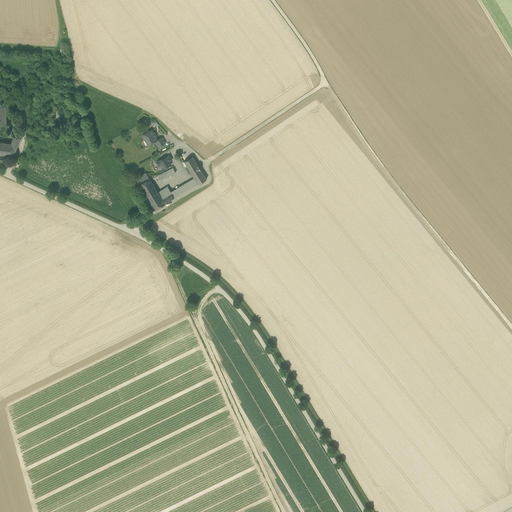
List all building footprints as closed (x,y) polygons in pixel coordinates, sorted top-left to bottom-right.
[(142,135),(148,145),(155,141),(157,140),(155,136),(156,135),(154,132),(153,133),(151,130),(142,135)] [(0,153),(14,156),(19,138),(14,136),(11,144),(0,142),(0,153)] [(155,141),(158,147),(165,143),(162,137),(157,140),(155,141)] [(161,165),(163,168),(171,164),(169,161),(172,160),(169,155),(156,162),(158,166),(161,165)] [(184,161),(195,178),(198,184),(206,179),(192,156),(184,161)] [(159,175),(161,179),(175,172),(173,168),(159,175)] [(136,179),(139,184),(149,178),(146,173),(136,179)] [(155,210),(165,204),(162,198),(158,192),(149,178),(139,184),(155,210)] [(174,199),(198,184),(195,178),(171,193),(174,199)] [(158,192),(162,198),(170,193),(167,187),(158,192)] [(165,204),(174,199),(171,193),(170,193),(162,198),(165,204)]
